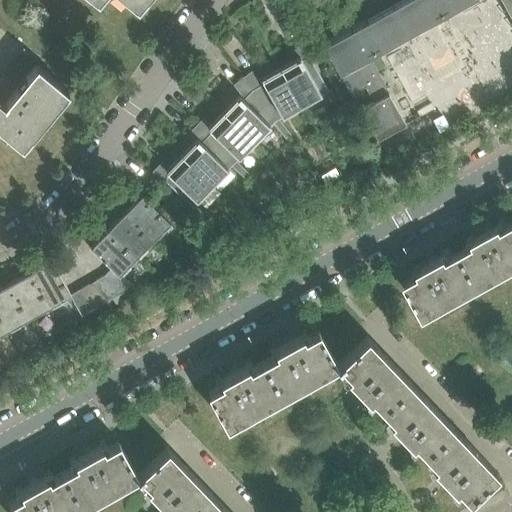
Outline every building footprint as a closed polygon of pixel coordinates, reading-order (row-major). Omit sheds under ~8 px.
[(424,22),(464,0),(501,0),(511,19),(511,0),(354,0),(365,19),(323,42),(351,94),(365,87),(373,102),(360,109),(377,140),(405,125),(366,54),(398,37),(394,30),(421,15),(424,22)] [(327,90),(309,57),(310,57),(304,47),(294,53),(297,57),(280,67),(302,105),(326,92),(330,100),(336,97),(330,88),(327,90)] [(0,128),(21,146),(49,113),(68,91),(36,64),(3,104),(0,101),(0,128)] [(302,105),(280,67),(263,76),(262,76),(261,76),(262,78),(258,81),(253,74),(245,81),(276,120),(274,122),(286,138),(290,134),(278,119),(302,105)] [(276,120),(245,81),(237,87),(242,93),(238,97),(237,95),(236,96),(236,97),(223,111),(255,141),(274,122),(276,120)] [(424,114),(439,106),(436,101),(421,109),(424,114)] [(255,141),(223,111),(209,125),(206,121),(198,128),(234,163),(232,165),(246,179),(250,174),(236,161),(255,141)] [(234,163),(198,128),(191,136),(195,139),(181,153),(213,184),(232,165),(234,163)] [(194,204),(213,184),(181,153),(167,167),(164,164),(156,172),(164,181),(191,206),(189,208),(196,215),(201,211),(194,204)] [(180,200),(163,183),(154,192),(171,209),(180,200)] [(169,223),(164,217),(171,209),(154,192),(146,200),(141,194),(123,212),(151,241),(169,223)] [(151,241),(123,212),(106,230),(134,258),(151,241)] [(481,283),(511,265),(511,222),(503,227),(501,223),(474,238),(476,242),(462,250),(481,283)] [(222,245),(201,226),(190,237),(210,256),(222,245)] [(134,258),(106,230),(90,247),(111,267),(104,275),(102,276),(113,297),(112,298),(116,304),(137,293),(132,285),(120,273),(134,258)] [(481,283),(462,250),(449,257),(447,253),(419,269),(421,272),(407,280),(426,314),(481,283)] [(70,294),(59,274),(51,259),(29,271),(49,306),(63,298),(69,294),(81,315),(92,309),(80,288),(70,294)] [(49,306),(29,271),(8,283),(28,318),(49,306)] [(113,297),(102,276),(94,280),(106,301),(112,298),(113,297)] [(106,301),(94,280),(90,283),(101,304),(106,301)] [(28,318),(8,283),(0,287),(0,319),(6,330),(28,318)] [(101,304),(90,283),(80,288),(92,309),(101,304)] [(336,363),(318,330),(303,338),(301,334),(275,349),(274,349),(276,353),(263,360),(281,394),(336,363)] [(412,384),(366,336),(342,359),(341,357),(336,363),(337,365),(339,363),(350,374),(347,377),(359,390),(368,399),(371,397),(385,410),(412,384)] [(226,424),(281,394),(263,360),(249,368),(247,364),(230,374),(220,379),(222,383),(207,391),(226,424)] [(453,427),(435,408),(412,384),(385,410),(393,419),(390,422),(390,423),(403,436),(411,444),(414,441),(426,454),(453,427)] [(496,472),(478,453),(453,427),(426,454),(436,464),(433,467),(439,474),(447,482),(454,489),(457,486),(468,498),(496,472)] [(82,504),(128,478),(136,474),(136,473),(118,440),(104,448),(102,445),(74,460),(76,464),(63,471),(73,489),(82,504)] [(192,511),(211,494),(166,447),(142,469),(141,468),(136,473),(136,474),(138,475),(139,473),(150,484),(147,487),(161,502),(168,510),(172,507),(176,511),(192,511)] [(67,511),(82,504),(73,489),(63,471),(49,479),(47,475),(46,475),(20,490),(22,494),(8,502),(13,511),(67,511)] [(228,511),(211,494),(192,511),(228,511)]
